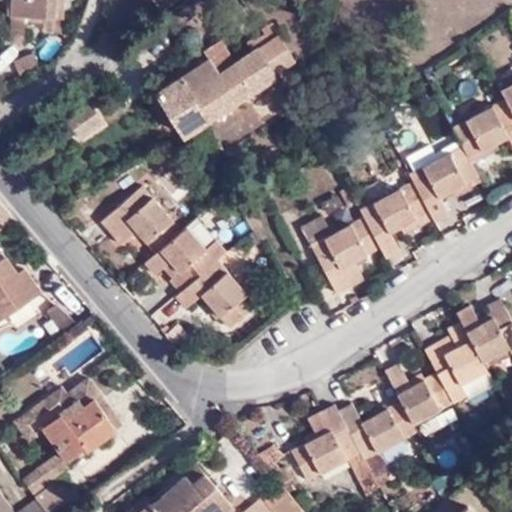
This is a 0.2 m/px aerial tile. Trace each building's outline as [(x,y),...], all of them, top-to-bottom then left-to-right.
[(59,0),(10,0),(8,39),(21,40),(22,14),(59,16),(59,0)] [(178,0),(158,0),(157,1),(165,11),(178,0)] [(208,61),(156,93),(184,136),(280,75),(279,74),(291,67),(285,59),(294,53),(275,21),(263,28),(265,32),(253,39),(258,48),(234,62),(221,43),(203,54),(208,61)] [(36,53),(18,60),(22,74),(41,67),(36,53)] [(506,103),(511,114),(511,82),(499,89),(504,98),(506,103)] [(460,144),(467,158),(507,137),(511,146),(511,114),(506,103),(504,98),(451,126),(458,139),(460,144)] [(67,110),(75,133),(103,123),(95,101),(67,110)] [(437,157),(460,144),(458,139),(434,151),(437,157)] [(434,151),(430,142),(405,155),(413,169),(408,172),(413,180),(415,184),(429,211),(431,215),(432,217),(435,221),(449,214),(440,196),(448,192),(477,177),(470,164),(469,163),(467,158),(460,144),(437,157),(434,151)] [(467,158),(469,163),(499,148),(496,143),(467,158)] [(449,196),(479,181),(477,177),(448,192),(449,196)] [(400,226),(429,211),(415,184),(413,180),(359,208),(362,212),(363,215),(365,218),(380,247),(385,257),(400,249),(391,231),(400,226)] [(132,236),(151,257),(177,235),(140,189),(99,225),(117,248),(132,236)] [(255,267),(276,258),(252,199),(231,208),(255,267)] [(400,226),(403,232),(432,217),(431,215),(429,211),(400,226)] [(311,243),(336,291),(363,277),(354,260),(380,247),(365,218),(363,215),(328,234),(311,243)] [(311,243),(328,234),(318,216),(301,225),(311,243)] [(212,245),(192,222),(182,230),(202,253),(212,245)] [(151,257),(141,265),(152,277),(160,270),(167,265),(175,276),(168,282),(166,284),(177,297),(215,264),(222,258),(212,245),(202,253),(182,230),(177,235),(151,257)] [(0,316),(39,289),(27,272),(20,276),(4,254),(0,256),(0,316)] [(177,297),(173,299),(183,311),(198,298),(229,334),(254,311),(215,264),(177,297)] [(167,265),(160,270),(168,282),(175,276),(167,265)] [(458,320),(461,325),(482,363),(508,349),(511,356),(511,323),(499,299),(486,307),(492,318),(478,325),(469,307),(456,315),(458,320)] [(55,303),(44,311),(59,333),(75,322),(55,303)] [(437,375),(452,403),(468,394),(461,383),(485,369),(482,363),(461,325),(458,320),(447,327),(458,346),(445,353),(440,343),(437,340),(423,348),(435,371),(437,375)] [(440,343),(445,353),(458,346),(452,336),(440,343)] [(403,403),(414,423),(452,403),(437,375),(435,371),(411,384),(398,362),(385,369),(401,399),(403,403)] [(461,383),(468,394),(468,396),(493,382),(486,372),(485,369),(461,383)] [(82,380),(93,396),(116,427),(121,423),(88,376),(82,380)] [(48,479),(70,463),(88,450),(87,448),(116,427),(93,396),(82,380),(66,392),(52,401),(49,397),(46,397),(45,396),(13,418),(25,435),(32,436),(44,427),(61,450),(22,478),(35,497),(46,511),(57,511),(79,497),(67,480),(55,489),(48,479)] [(46,397),(49,397),(52,401),(66,392),(61,384),(45,396),(46,397)] [(338,414),(358,452),(360,455),(362,459),(378,450),(417,429),(414,423),(403,403),(401,399),(361,421),(351,402),(335,410),(338,414)] [(347,458),(358,452),(338,414),(335,410),(334,406),(332,404),(307,417),(317,436),(290,450),(306,480),(347,458)] [(257,451),(285,483),(293,478),(273,442),(257,451)] [(364,462),(377,486),(396,477),(378,450),(362,459),(364,462)] [(347,458),(366,493),(377,486),(364,462),(362,459),(360,455),(358,452),(347,458)] [(184,475),(139,511),(219,511),(230,504),(231,503),(196,462),(183,473),(184,475)] [(280,483),(263,497),(261,495),(242,511),(241,511),(295,511),(301,508),(280,483)] [(0,511),(10,505),(0,491),(0,511)] [(46,511),(35,497),(15,511),(14,511),(46,511)]
